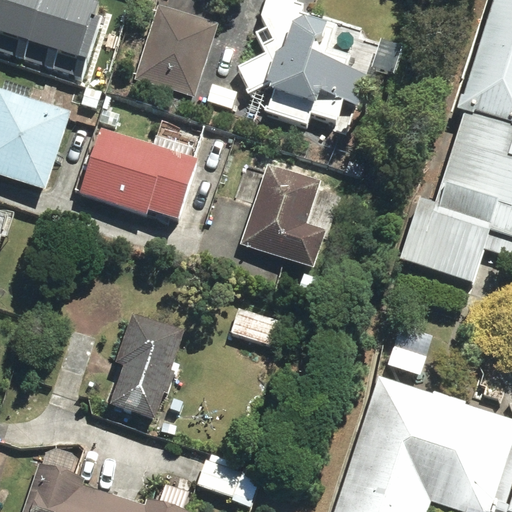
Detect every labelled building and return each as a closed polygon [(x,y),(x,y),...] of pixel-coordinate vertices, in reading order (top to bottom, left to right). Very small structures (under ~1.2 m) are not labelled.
[(260,62),(231,76),(246,105),(255,101),(265,105),(260,118),(299,134),(304,123),(328,133),(338,109),(350,115),(366,77),(382,84),(394,55),(361,41),(364,34),(323,17),(318,28),(298,20),(304,4),(293,0),(264,0),(253,26),(259,38),(250,43),(260,62)] [(464,119),(434,209),(419,204),(399,266),(472,290),(484,254),(489,237),(511,244),(511,0),(495,0),(457,117),(464,119)] [(217,27),(155,7),(132,82),(194,101),(217,27)] [(237,96),(208,88),(202,111),(231,119),(237,96)] [(63,123),(0,102),(0,188),(35,199),(63,123)] [(190,167),(94,136),(74,203),(170,232),(190,167)] [(304,203),(255,188),(233,257),(282,273),(304,203)] [(511,244),(489,237),(484,254),(511,263),(511,244)] [(279,327),(235,310),(223,340),(266,358),(279,327)] [(163,339),(126,324),(108,368),(120,372),(103,414),(148,432),(173,372),(153,364),(163,339)] [(511,511),(511,503),(510,510),(509,511),(429,511),(431,507),(447,511),(466,511),(467,511),(491,511),(511,451),(511,424),(378,381),(334,511),(511,511)] [(511,451),(491,511),(509,511),(510,510),(505,508),(511,486),(511,451)] [(203,458),(190,492),(239,511),(247,511),(255,493),(236,485),(241,472),(203,458)] [(162,511),(143,505),(140,511),(136,511),(79,492),(81,484),(38,469),(22,511),(162,511)]
